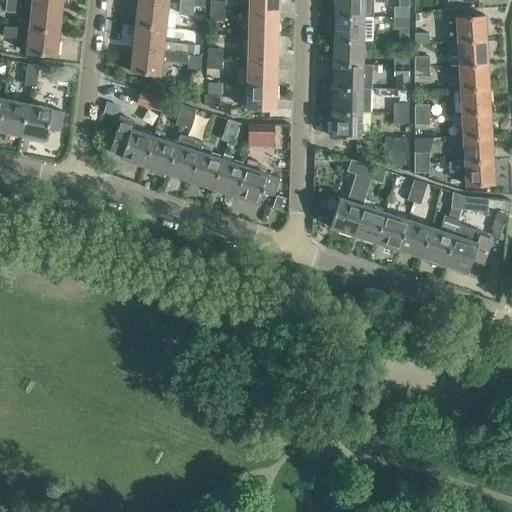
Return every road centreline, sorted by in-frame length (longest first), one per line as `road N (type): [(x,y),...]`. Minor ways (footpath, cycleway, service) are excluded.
road 1 (residential): [(291,249),(299,219),(306,0)]
road 2 (residential): [(511,324),(291,249)]
road 3 (residential): [(291,249),(78,181)]
road 4 (residential): [(78,181),(97,0)]
